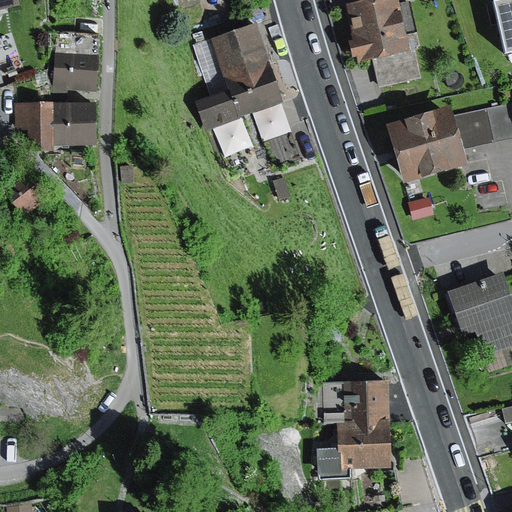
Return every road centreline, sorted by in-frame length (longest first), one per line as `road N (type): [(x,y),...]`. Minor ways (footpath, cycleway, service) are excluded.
road 1 (residential): [(0,474),(86,440),(112,414),(135,369),(105,140),(107,0)]
road 2 (primary): [(382,264),(293,0)]
road 3 (primary): [(466,511),(382,264)]
road 4 (track): [(114,248),(0,115)]
road 5 (residential): [(511,233),(382,264)]
